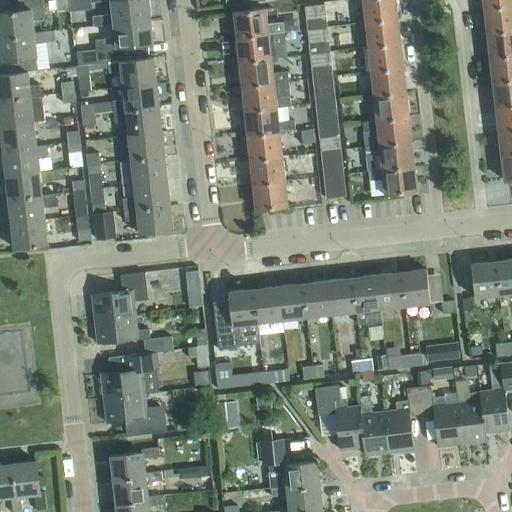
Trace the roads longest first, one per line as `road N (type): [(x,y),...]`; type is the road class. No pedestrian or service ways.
road 1 (residential): [(80,511),(58,264),(211,247)]
road 2 (residential): [(211,247),(184,0)]
road 3 (residential): [(211,247),(244,251),(439,228)]
road 4 (residential): [(414,0),(439,228)]
road 5 (residential): [(483,223),(455,0)]
road 6 (residential): [(373,511),(385,499),(477,487),(492,511)]
